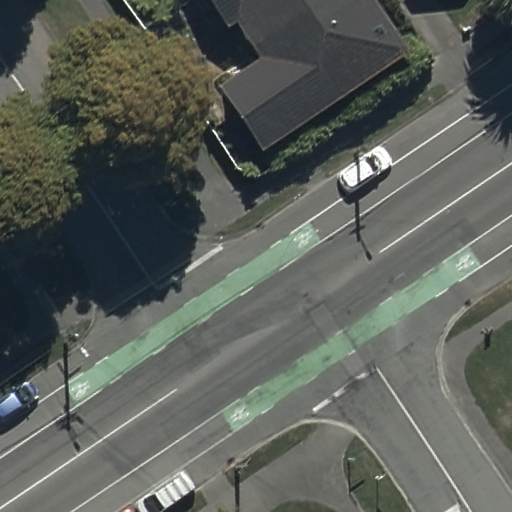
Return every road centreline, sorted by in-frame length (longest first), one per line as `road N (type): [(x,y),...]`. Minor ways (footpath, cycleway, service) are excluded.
road 1 (residential): [(0,54),(210,368)]
road 2 (residential): [(467,511),(326,291)]
road 3 (tertiary): [(0,508),(210,368)]
road 4 (tertiary): [(326,291),(511,167)]
road 5 (tertiary): [(210,368),(326,291)]
